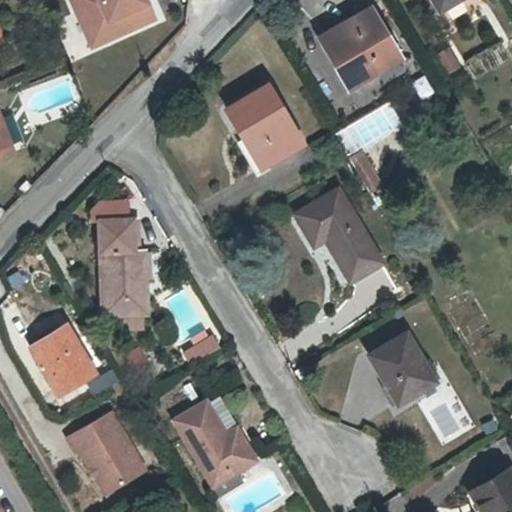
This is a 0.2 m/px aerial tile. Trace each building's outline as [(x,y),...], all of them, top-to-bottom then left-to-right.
[(72,0),(86,31),(109,21),(116,36),(156,19),(147,0),(72,0)] [(434,0),(441,13),(462,0),(434,0)] [(400,59),(371,11),(322,41),(351,88),(400,59)] [(109,21),(86,31),(93,46),(116,36),(109,21)] [(497,45),(477,59),(487,73),(507,58),(497,45)] [(447,46),(434,54),(447,74),(460,66),(447,46)] [(423,75),(410,80),(417,98),(430,93),(423,75)] [(301,145),(267,88),(225,112),(259,170),(301,145)] [(0,155),(16,151),(1,107),(0,107),(0,155)] [(372,190),(383,184),(364,151),(353,158),(372,190)] [(295,217),(313,247),(325,241),(349,282),(380,264),(337,191),(295,217)] [(140,278),(140,237),(105,235),(103,311),(121,311),(141,311),(144,311),(145,279),(140,278)] [(121,324),(141,324),(141,311),(121,311),(121,324)] [(95,373),(69,328),(32,350),(59,394),(95,373)] [(188,362),(217,345),(210,335),(182,352),(188,362)] [(434,383),(405,336),(364,358),(392,407),(434,383)] [(132,377),(150,366),(137,345),(119,356),(132,377)] [(204,405),(229,445),(240,439),(241,438),(217,398),(204,405)] [(229,445),(203,402),(173,420),(213,485),(219,481),(235,472),(254,461),(240,439),(229,445)] [(80,452),(106,495),(146,472),(111,414),(68,439),(77,454),(80,452)] [(476,488),(485,503),(478,506),(481,511),(511,511),(511,472),(510,469),(476,488)] [(235,472),(219,481),(226,492),(241,482),(235,472)] [(219,481),(213,485),(220,495),(226,492),(219,481)]
